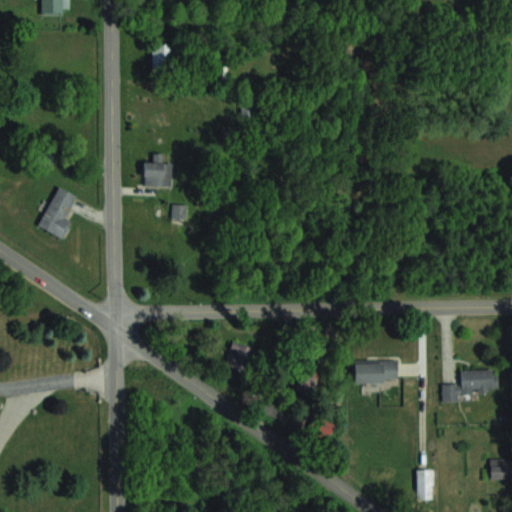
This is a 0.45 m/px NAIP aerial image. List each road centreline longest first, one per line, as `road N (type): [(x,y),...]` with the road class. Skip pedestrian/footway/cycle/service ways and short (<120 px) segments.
road 1 (tertiary): [(118,511),(111,0)]
road 2 (tertiary): [(376,511),(0,248)]
road 3 (tertiary): [(511,305),(116,311)]
